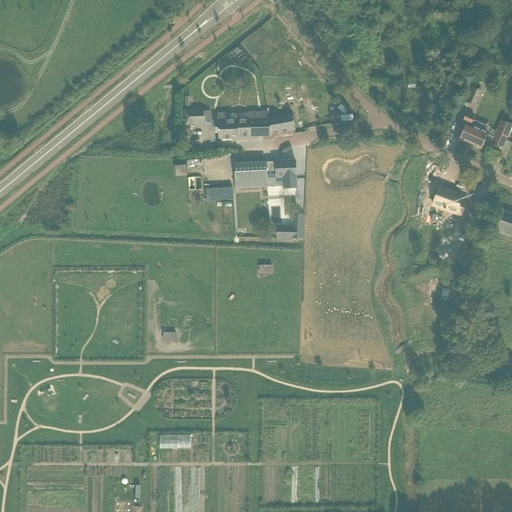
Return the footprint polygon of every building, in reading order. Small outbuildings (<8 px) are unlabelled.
[(260,39),(249,49),(260,63),(267,57),(271,62),(276,58),(288,73),(300,62),(280,38),(268,48),(260,39)] [(282,82),(281,92),(300,93),(300,89),(301,89),(306,94),(305,96),(320,111),(320,110),(326,116),(331,111),(333,113),(340,106),(322,89),(317,84),(313,87),(309,83),(282,82)] [(471,87),(464,101),(475,106),(481,91),(471,87)] [(195,110),(185,110),(185,125),(198,125),(198,124),(204,124),(203,105),(195,105),(195,110)] [(271,135),(268,118),(267,118),(266,111),(236,114),(229,114),(218,114),(218,121),(218,129),(218,140),(238,139),(238,138),(271,137),(271,135)] [(282,112),(270,114),(274,134),(285,132),(282,112)] [(487,135),(487,134),(470,126),(474,117),(466,114),(463,121),(466,122),(459,139),(481,149),(485,140),(491,143),(491,144),(502,148),(511,125),(501,121),(494,138),(487,135)] [(275,162),(266,162),(266,163),(266,172),(266,178),(267,184),(267,187),(283,187),(284,189),(296,188),(295,176),(296,176),(295,171),(295,161),(275,162)] [(266,162),(234,164),(234,174),(235,189),(267,187),(267,184),(266,178),(266,172),(266,163),(266,162)] [(460,196),(448,190),(448,189),(439,185),(431,203),(453,213),(454,211),(459,213),(464,202),(459,199),(460,196)] [(232,188),(206,189),(206,202),(233,200),(232,188)] [(438,251),(444,212),(422,209),(416,247),(438,251)] [(511,214),(502,211),(494,232),(511,238),(511,214)] [(291,239),(303,239),(304,216),(292,215),(291,239)] [(457,257),(463,259),(465,251),(460,249),(457,257)]
